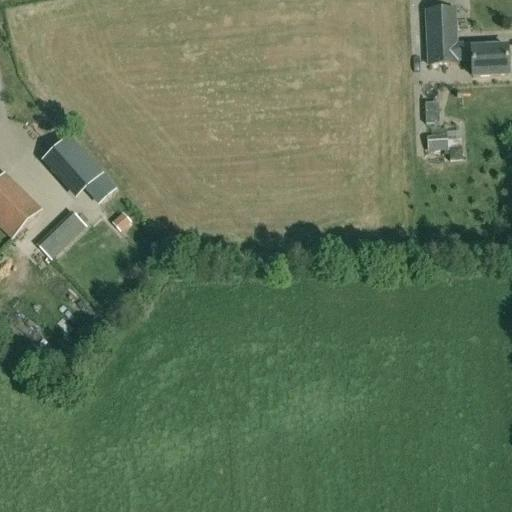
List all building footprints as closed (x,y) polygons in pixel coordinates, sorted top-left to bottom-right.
[(457,66),(457,63),(457,47),(455,12),(426,13),(429,67),(457,66)] [(457,47),(457,63),(472,62),(473,79),(508,77),(507,49),(480,50),(480,46),(457,47)] [(37,76),(47,88),(60,78),(50,65),(37,76)] [(79,89),(58,105),(75,127),(96,111),(79,89)] [(18,117),(33,146),(52,136),(45,120),(53,116),(47,103),(18,117)] [(432,139),(427,139),(428,155),(448,153),(446,131),(431,133),(432,139)] [(102,173),(68,135),(40,160),(75,198),(84,190),(98,205),(114,191),(100,175),(102,173)] [(0,231),(12,244),(44,212),(5,174),(0,178),(0,231)] [(52,263),(87,230),(72,213),(36,246),(52,263)] [(0,333),(6,337),(12,328),(0,320),(0,333)]
